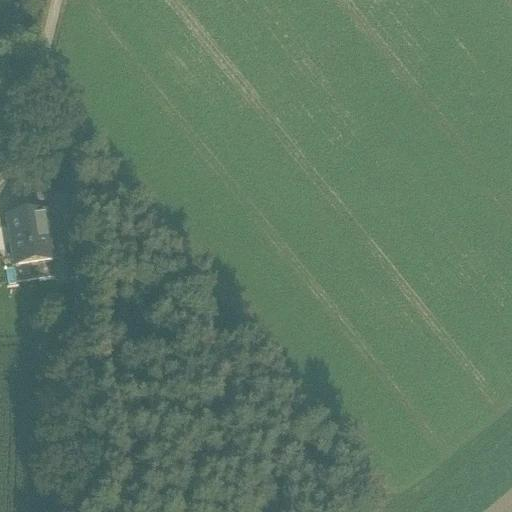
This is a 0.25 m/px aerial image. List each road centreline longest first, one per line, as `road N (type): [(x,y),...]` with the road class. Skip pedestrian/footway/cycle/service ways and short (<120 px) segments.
road 1 (unclassified): [(0,184),(12,173),(55,0)]
road 2 (track): [(401,511),(511,419)]
